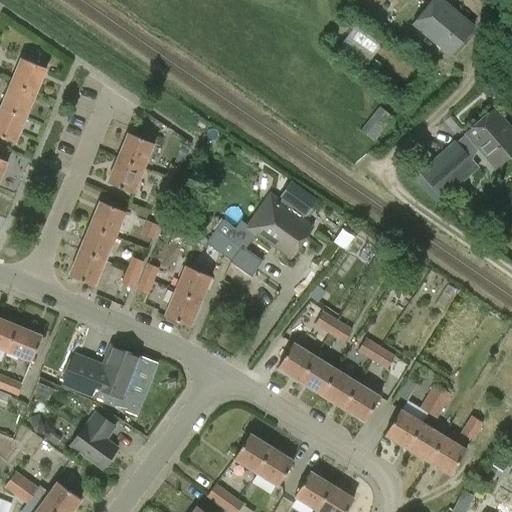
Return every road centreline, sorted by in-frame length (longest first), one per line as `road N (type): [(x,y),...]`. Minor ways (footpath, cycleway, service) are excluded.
road 1 (track): [(511,275),(392,187),(384,172),(398,146),(429,128),(457,95)]
road 2 (residential): [(390,511),(390,486),(378,467),(218,372)]
road 3 (residential): [(28,287),(113,86)]
road 4 (residential): [(218,372),(28,287)]
road 5 (residential): [(116,511),(218,372)]
